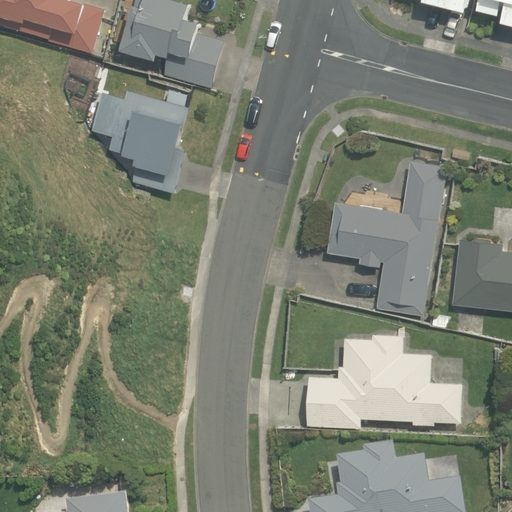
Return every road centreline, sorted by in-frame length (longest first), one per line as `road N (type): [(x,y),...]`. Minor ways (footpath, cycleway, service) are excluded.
road 1 (residential): [(228,511),(221,446),(226,352),(243,254),(302,39)]
road 2 (residential): [(511,97),(302,39)]
